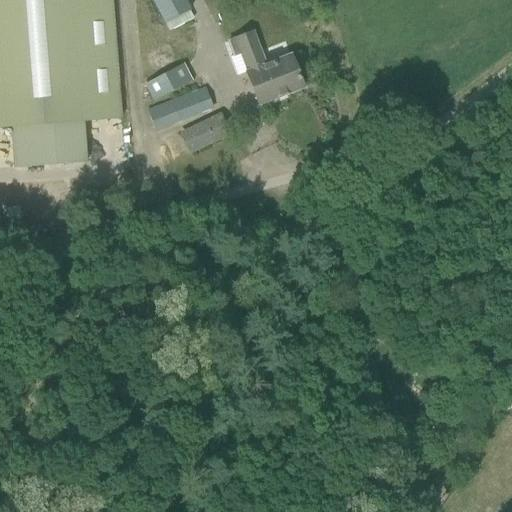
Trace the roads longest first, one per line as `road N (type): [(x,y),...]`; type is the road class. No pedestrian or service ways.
road 1 (unclassified): [(414,511),(338,286),(283,179)]
road 2 (unclassified): [(283,179),(389,145),(511,67)]
road 3 (residential): [(54,228),(142,195),(283,179)]
